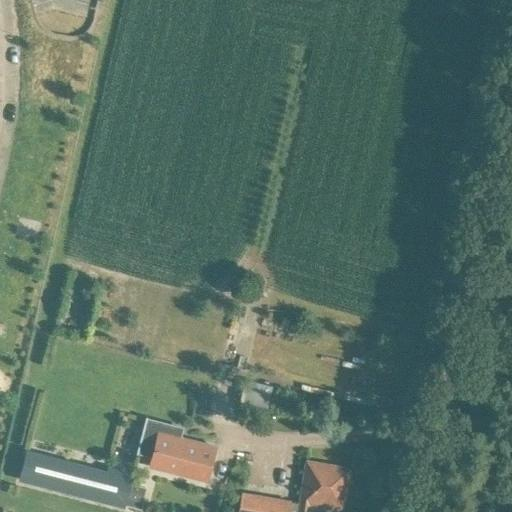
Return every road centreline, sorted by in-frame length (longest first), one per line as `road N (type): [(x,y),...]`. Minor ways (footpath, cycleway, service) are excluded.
road 1 (residential): [(192,43),(126,333),(317,380),(384,88)]
road 2 (track): [(428,418),(511,70)]
road 3 (residential): [(192,43),(384,88)]
